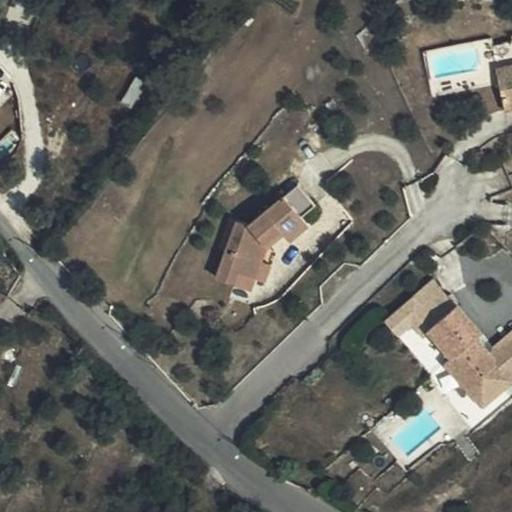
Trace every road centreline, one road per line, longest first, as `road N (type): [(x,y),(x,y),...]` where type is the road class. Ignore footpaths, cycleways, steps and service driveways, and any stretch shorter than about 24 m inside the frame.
road 1 (residential): [(206,436),(349,292),(450,207)]
road 2 (unclassified): [(206,436),(85,317),(0,215)]
road 3 (unclassified): [(305,511),(248,477),(206,436)]
